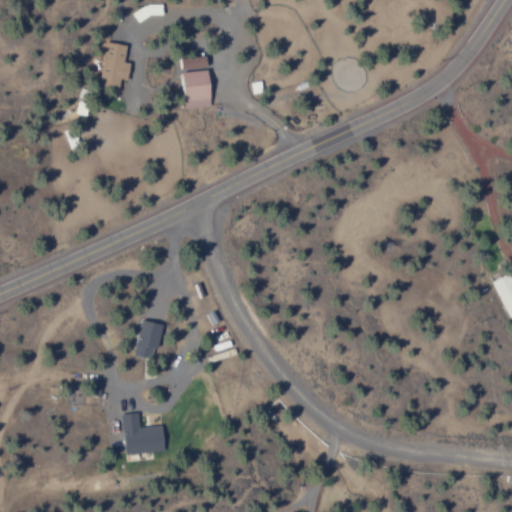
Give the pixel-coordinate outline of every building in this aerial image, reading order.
[(125,46),(105,42),(98,86),(117,89),(119,79),(126,81),(128,64),(122,63),(125,46)] [(179,58),(179,69),(204,67),(204,57),(179,58)] [(208,108),(207,71),(181,72),(182,109),(208,108)] [(511,270),(491,280),(508,317),(511,314),(511,270)] [(132,354),(152,359),(159,324),(139,319),(132,354)] [(122,453),(162,451),(161,426),(137,426),(136,413),(121,413),(122,453)]
